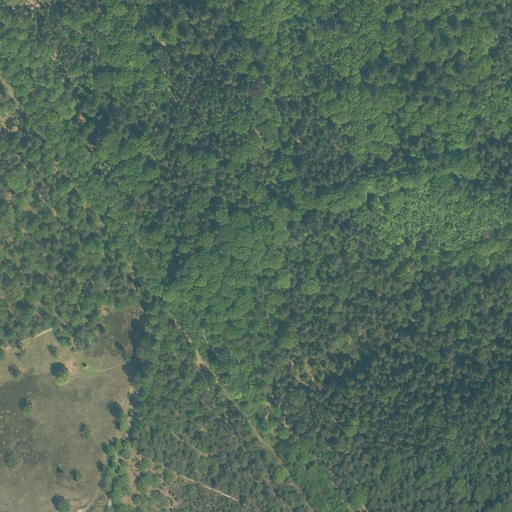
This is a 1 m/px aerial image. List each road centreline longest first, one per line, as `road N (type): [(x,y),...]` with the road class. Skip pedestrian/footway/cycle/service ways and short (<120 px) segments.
road 1 (track): [(332,511),(166,278)]
road 2 (track): [(163,273),(0,42)]
road 3 (track): [(305,201),(440,155),(511,119)]
road 4 (track): [(123,448),(166,278)]
